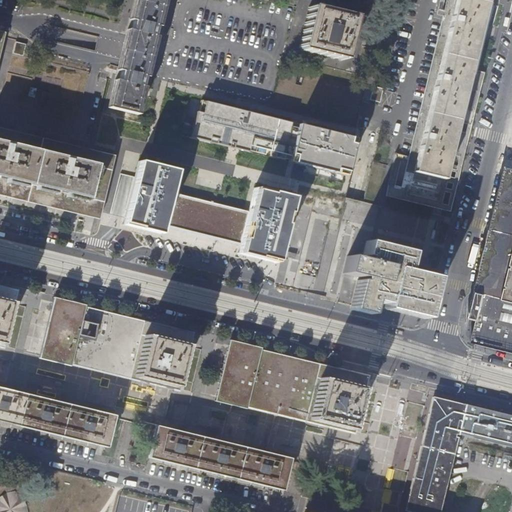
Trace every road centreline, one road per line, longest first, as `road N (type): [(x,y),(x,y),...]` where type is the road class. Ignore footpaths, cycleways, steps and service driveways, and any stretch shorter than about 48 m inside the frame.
road 1 (residential): [(442,345),(0,234)]
road 2 (residential): [(0,268),(435,378)]
road 3 (residential): [(511,66),(442,345)]
road 4 (residential): [(266,511),(0,442)]
road 5 (residential): [(0,22),(265,81)]
road 6 (unknown): [(99,47),(85,119),(74,130),(0,116)]
road 7 (residential): [(396,124),(427,0)]
